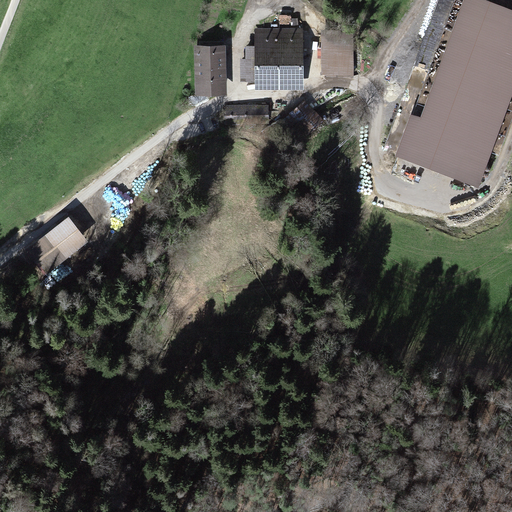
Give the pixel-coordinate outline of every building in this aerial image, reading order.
[(511,90),(511,4),(498,0),(460,0),(421,113),(408,108),(393,151),(480,181),(511,90)] [(289,16),(279,16),(279,25),(289,25),(289,16)] [(355,28),(322,28),(322,74),(355,74),(355,28)] [(299,30),(254,29),(254,47),(246,47),(246,59),(240,59),(240,78),(253,78),(253,86),(298,86),(299,30)] [(222,45),(194,46),(195,92),(224,91),(222,45)] [(266,106),(223,107),(223,128),(266,127),(266,106)] [(68,219),(28,248),(41,266),(81,237),(68,219)]
